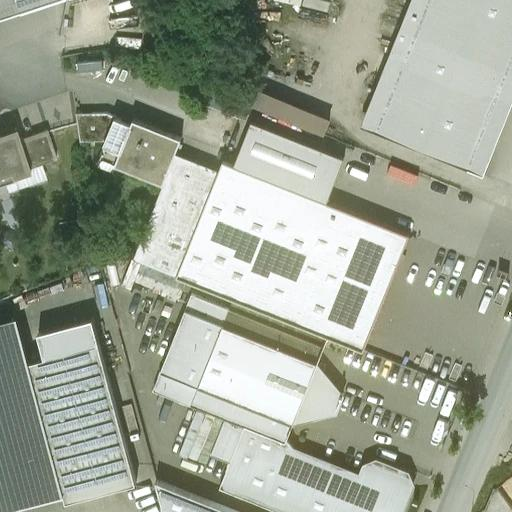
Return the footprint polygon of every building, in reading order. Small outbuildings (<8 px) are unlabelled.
[(0,0),(0,18),(17,13),(12,0),(0,0)] [(12,0),(17,13),(56,0),(12,0)] [(511,0),(411,0),(389,54),(404,60),(376,131),(469,168),(511,59),(511,0)] [(376,131),(404,60),(389,54),(361,125),(376,131)] [(511,59),(469,168),(483,174),(511,101),(511,59)] [(331,118),(260,89),(253,104),(324,134),(331,118)] [(116,117),(107,113),(76,113),(80,141),(105,141),(115,118),(116,118),(116,117)] [(105,141),(99,158),(115,164),(131,124),(116,118),(115,118),(105,141)] [(181,138),(133,119),(131,124),(115,164),(163,184),(176,153),(181,138)] [(252,121),(234,165),(326,201),(344,157),(252,121)] [(0,133),(0,176),(10,174),(12,178),(30,172),(29,168),(19,139),(15,128),(0,133)] [(47,130),(19,139),(29,168),(56,159),(47,130)] [(511,147),(500,143),(488,171),(511,181),(511,147)] [(163,184),(133,259),(177,276),(219,170),(176,153),(163,184)] [(234,165),(223,160),(219,170),(177,276),(363,350),(409,235),(326,201),(234,165)] [(191,294),(153,390),(191,405),(229,309),(191,294)] [(323,347),(229,309),(191,405),(224,418),(244,426),(285,443),(293,423),(317,362),(323,347)] [(13,318),(0,321),(0,510),(60,495),(13,318)] [(37,333),(44,358),(99,343),(93,318),(37,333)] [(44,358),(29,362),(66,501),(136,483),(99,343),(44,358)] [(317,362),(293,423),(337,413),(345,394),(317,362)] [(230,461),(244,426),(224,418),(211,453),(230,461)] [(362,478),(288,448),(285,443),(244,426),(230,461),(220,488),(280,511),(399,511),(411,484),(406,474),(377,462),(366,467),(362,478)] [(237,511),(157,480),(164,511),(237,511)]
